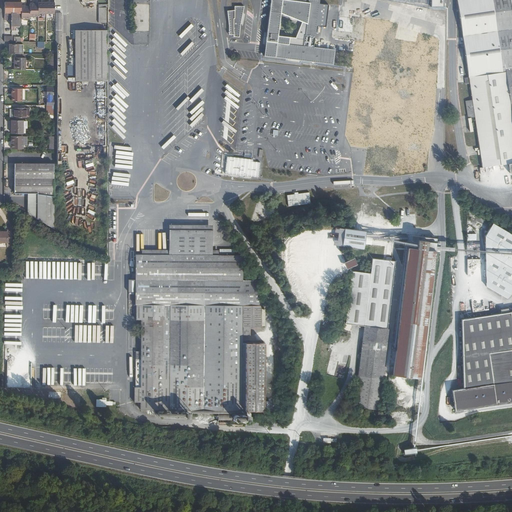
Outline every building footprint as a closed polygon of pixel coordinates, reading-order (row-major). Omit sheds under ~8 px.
[(334,64),(335,49),(315,47),(317,26),(320,4),(320,0),(319,0),(270,0),(265,56),(334,64)] [(511,0),(456,0),(482,167),(508,164),(510,173),(511,172),(511,0)] [(11,29),(21,29),(21,21),(29,21),(30,18),(38,19),(38,15),(55,15),(55,5),(38,5),(38,6),(30,6),(30,8),(22,8),(22,4),(5,4),(4,14),(5,16),(5,22),(11,22),(11,29)] [(329,5),(320,4),(317,26),(326,27),(329,5)] [(239,37),(240,25),(244,6),(235,6),(235,10),(227,10),(229,25),(228,35),(233,34),(233,36),(239,37)] [(439,44),(440,35),(388,30),(389,20),(354,17),(353,24),(347,23),(347,20),(340,19),(338,32),(335,32),(334,34),(363,37),(361,65),(354,64),(354,72),(360,73),(358,95),(360,96),(356,137),(378,139),(376,166),(422,170),(427,113),(438,114),(440,91),(436,90),(440,44),(439,44)] [(96,81),(107,81),(107,31),(82,30),(76,30),(76,42),(75,81),(96,81)] [(10,46),(10,55),(19,55),(19,46),(10,46)] [(16,59),(16,71),(25,71),(25,59),(16,59)] [(10,76),(10,84),(19,84),(19,76),(10,76)] [(26,102),(26,90),(22,90),(12,90),(12,102),(22,102),(26,102)] [(15,111),(15,119),(30,119),(30,110),(27,110),(27,109),(15,109),(15,111)] [(12,122),(12,130),(12,134),(23,134),(23,122),(12,122)] [(23,137),(12,137),(12,150),(23,150),(23,137)] [(253,159),(227,156),(225,173),(258,177),(261,162),(253,161),(253,159)] [(30,194),(30,215),(46,225),(54,229),(54,197),(54,178),(54,164),(15,164),(15,194),(30,194)] [(287,194),(288,206),(311,204),(309,192),(287,194)] [(374,212),(374,225),(387,225),(386,211),(374,212)] [(511,235),(492,224),(484,237),(484,249),(485,287),(506,299),(511,292),(511,235)] [(185,413),(245,413),(245,411),(265,411),(264,343),(242,343),(242,336),(249,336),(249,328),(261,328),(261,326),(265,326),(265,308),(261,308),(261,281),(243,280),(242,255),(219,255),(219,250),(212,250),(212,225),(169,225),(168,250),(141,250),(141,254),(135,254),(135,280),(128,280),(128,292),(135,292),(135,320),(140,320),(140,351),(136,351),(135,387),(134,387),(135,403),(141,403),(140,410),(185,410),(185,413)] [(334,228),(333,244),(341,247),(343,247),(343,229),(334,228)] [(343,247),(362,250),(364,235),(364,230),(343,229),(343,247)] [(0,242),(8,242),(8,246),(12,246),(13,230),(8,230),(8,232),(8,234),(0,233),(0,242)] [(416,248),(408,247),(392,376),(420,380),(423,356),(436,248),(438,239),(418,236),(417,245),(416,248)] [(346,262),(343,263),(344,266),(345,269),(356,264),(354,258),(346,262)] [(363,327),(386,329),(395,262),(371,259),(370,273),(351,272),(345,324),(363,327)] [(493,301),(484,301),(484,310),(493,309),(493,301)] [(511,311),(509,312),(508,308),(500,309),(501,314),(461,319),(466,391),(455,393),(457,409),(511,400),(511,311)] [(354,407),(380,411),(389,329),(386,329),(363,327),(362,342),(354,407)]
